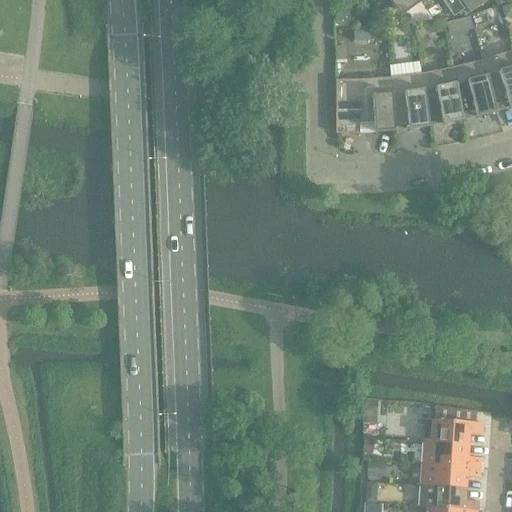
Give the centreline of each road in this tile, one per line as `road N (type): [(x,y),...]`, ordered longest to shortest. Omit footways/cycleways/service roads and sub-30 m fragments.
road 1 (secondary): [(119,0),(142,511)]
road 2 (secondary): [(193,511),(175,0)]
road 3 (residential): [(336,174),(316,172),(313,0)]
road 4 (residential): [(336,174),(461,162),(511,147)]
